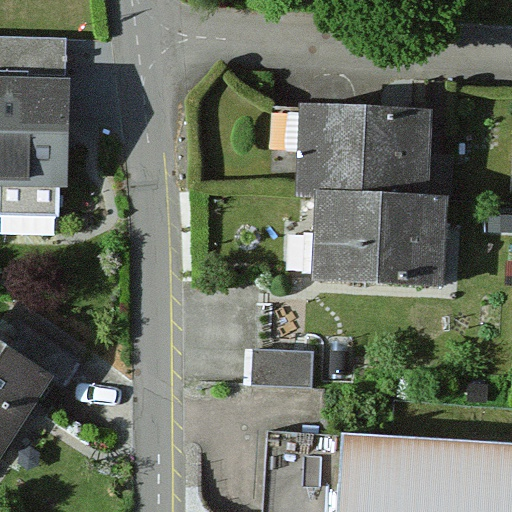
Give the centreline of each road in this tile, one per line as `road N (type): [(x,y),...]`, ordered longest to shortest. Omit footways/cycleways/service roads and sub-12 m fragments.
road 1 (residential): [(137,33),(154,253),(157,511)]
road 2 (residential): [(137,33),(511,51)]
